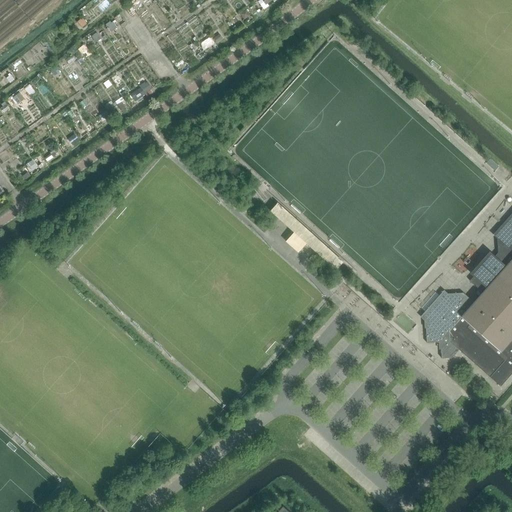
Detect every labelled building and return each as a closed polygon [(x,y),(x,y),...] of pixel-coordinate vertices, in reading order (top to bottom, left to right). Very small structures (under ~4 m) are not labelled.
[(242,13),(242,16),(244,20),(250,16),(246,10),(242,13)] [(82,18),(77,22),(81,28),(87,24),(82,18)] [(110,21),(105,25),(106,26),(107,27),(111,32),(117,28),(113,22),(111,23),(110,21)] [(219,34),(214,38),(217,43),(223,39),(219,34)] [(99,35),(92,40),(96,45),(102,40),(99,35)] [(209,38),(204,42),(209,48),(214,44),(209,38)] [(84,45),(78,50),(82,55),(88,50),(84,45)] [(199,49),(195,52),(199,57),(203,54),(199,49)] [(72,56),(66,60),(68,64),(75,60),(72,56)] [(181,58),(174,63),(176,67),(184,62),(181,58)] [(18,59),(12,63),(15,67),(21,63),(18,59)] [(56,67),(51,71),(55,76),(60,72),(56,67)] [(29,84),(24,88),(31,96),(36,92),(29,84)] [(146,84),(141,87),(145,93),(144,93),(146,95),(151,92),(146,84)] [(123,85),(117,89),(120,93),(126,89),(123,85)] [(139,90),(132,95),(136,101),(143,96),(139,90)] [(19,93),(13,98),(18,105),(25,99),(19,93)] [(3,107),(0,109),(3,113),(9,108),(4,102),(1,104),(3,107)] [(122,102),(117,105),(121,111),(125,108),(122,102)] [(89,124),(85,127),(90,133),(94,130),(89,124)] [(74,134),(70,138),(75,144),(79,141),(74,134)] [(56,149),(50,153),(53,158),(59,153),(56,149)] [(500,166),(491,159),(486,164),(495,171),(500,166)] [(32,160),(26,165),(31,172),(37,167),(32,160)] [(336,270),(343,262),(278,204),(271,212),(294,232),(286,241),(299,253),(307,244),(336,270)] [(444,290),(420,317),(424,320),(425,328),(426,328),(427,343),(438,342),(439,350),(441,349),(442,358),(452,358),(459,350),(462,352),(500,387),(511,373),(511,213),(493,235),(497,239),(498,253),(495,256),(490,252),(470,274),(473,277),(470,281),(483,292),(474,302),(463,293),(448,294),(444,290)]
